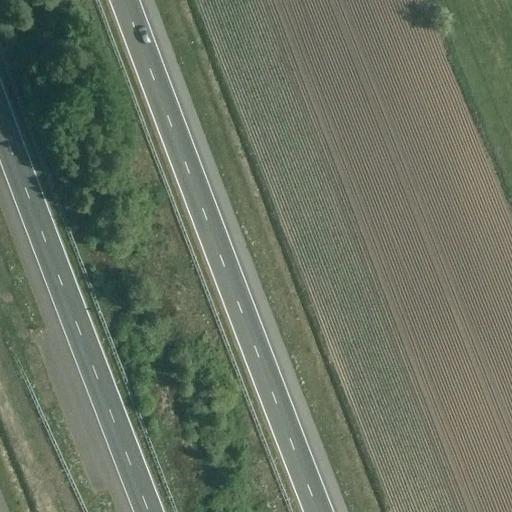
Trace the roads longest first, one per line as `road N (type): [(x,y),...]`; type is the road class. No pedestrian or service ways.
road 1 (motorway): [(326,511),(130,0)]
road 2 (motorway): [(0,132),(146,511)]
